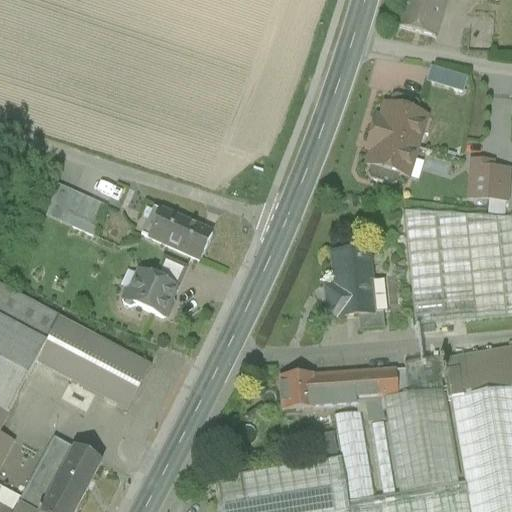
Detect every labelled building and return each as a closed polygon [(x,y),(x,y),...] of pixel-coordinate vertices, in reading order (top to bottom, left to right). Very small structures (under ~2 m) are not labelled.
[(401,0),(394,30),(433,40),(442,0),(401,0)] [(459,94),(464,74),(424,64),(419,84),(459,94)] [(511,87),(492,85),(488,109),(511,111),(511,87)] [(416,105),(395,98),(390,101),(388,109),(384,108),(380,122),(375,120),(370,137),(416,151),(425,120),(416,117),(419,110),(416,105)] [(416,151),(370,137),(365,153),(370,154),(366,169),(369,170),(367,178),(369,182),(390,189),(395,186),(398,179),(406,181),(416,151)] [(467,207),(467,206),(471,183),(459,181),(455,204),(467,207)] [(480,185),(471,183),(467,206),(476,207),(480,185)] [(106,210),(73,195),(63,217),(96,232),(106,210)] [(211,237),(152,211),(140,239),(198,265),(211,237)] [(511,224),(400,218),(411,330),(511,320),(511,224)] [(366,255),(330,259),(334,304),(324,305),(326,326),(354,323),(366,322),(365,319),(364,302),(370,301),(366,255)] [(186,273),(162,262),(153,283),(171,291),(170,292),(174,294),(176,295),(186,273)] [(153,283),(138,276),(129,296),(124,299),(121,304),(123,309),(128,311),(134,309),(161,322),(165,320),(168,313),(167,310),(174,294),(170,292),(171,291),(153,283)] [(91,342),(0,294),(0,417),(6,421),(35,368),(68,386),(91,342)] [(380,317),(365,319),(366,322),(354,323),(356,335),(381,333),(380,317)] [(149,373),(91,342),(68,386),(126,416),(149,373)] [(511,354),(441,364),(446,404),(449,404),(511,394),(511,354)] [(436,362),(401,367),(403,376),(406,400),(440,395),(436,362)] [(392,376),(352,379),(354,404),(365,403),(366,410),(380,409),(379,401),(383,401),(394,400),(392,376)] [(403,376),(392,376),(394,400),(406,400),(403,376)] [(352,379),(320,381),(321,406),(354,404),(352,379)] [(320,381),(278,384),(280,415),(322,412),(321,406),(320,381)] [(511,511),(511,394),(449,404),(463,489),(465,501),(467,511),(511,511)] [(440,395),(406,400),(394,400),(383,401),(397,499),(454,490),(440,395)] [(392,500),(380,415),(368,416),(380,502),(392,500)] [(0,511),(0,433),(6,421),(0,417),(0,511),(23,511),(17,509),(15,511),(0,511)] [(359,418),(335,420),(341,465),(347,507),(371,503),(359,418)] [(1,511),(0,511),(0,471),(13,447),(0,440),(0,511),(1,511)] [(53,442),(18,507),(17,509),(23,511),(76,511),(100,467),(53,442)] [(341,465),(214,485),(216,511),(380,511),(384,511),(458,500),(458,502),(465,501),(463,489),(371,503),(347,507),(341,465)] [(458,500),(384,511),(459,511),(458,502),(458,500)]
